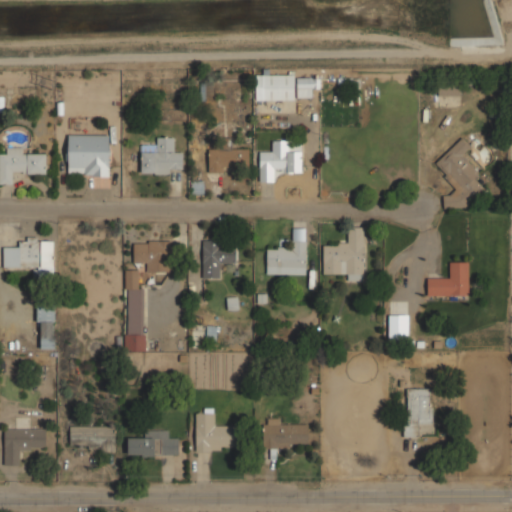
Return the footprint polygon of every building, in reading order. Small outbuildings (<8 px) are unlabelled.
[(294,100),(294,74),(255,75),(255,100),(294,100)] [(296,78),(296,98),(312,98),(311,89),(317,88),(317,77),(296,78)] [(460,95),(460,84),(437,85),(438,95),(460,95)] [(67,174),(108,175),(109,135),(68,134),(67,174)] [(140,174),(170,173),(169,169),(182,169),(182,152),(174,152),(173,136),(156,137),(156,144),(140,145),(140,174)] [(435,163),(445,173),(445,178),(455,189),(449,194),(442,195),(443,207),(467,205),(484,189),(473,178),(478,173),(465,158),(464,152),(470,146),(462,137),(435,163)] [(259,181),(273,182),(273,171),(301,172),(301,141),(272,140),(272,152),(259,151),(259,181)] [(45,154),(22,153),(22,147),(7,146),(7,154),(0,153),(0,183),(12,184),(12,173),(45,173),(45,154)] [(248,149),(208,150),(208,173),(249,172),(248,149)] [(322,274),(347,274),(347,281),(364,281),(364,227),(347,227),(347,244),(322,244),(322,274)] [(304,228),(292,228),(292,241),(305,240),(304,228)] [(53,241),(36,241),(36,236),(26,236),(26,241),(18,241),(18,247),(3,247),(3,267),(38,267),(37,278),(53,278),(53,241)] [(133,262),(145,262),(146,272),(170,272),(169,241),(133,242),(133,262)] [(202,242),(203,279),(219,278),(219,264),(225,264),(225,271),(236,271),(235,241),(202,242)] [(266,247),(266,274),(305,274),(305,241),(291,241),(291,247),(266,247)] [(468,261),(449,262),(449,278),(426,278),(427,296),(469,295),(468,261)] [(126,351),(146,351),(146,335),(139,335),(140,269),(126,269),(126,351)] [(226,297),(227,310),(238,309),(237,296),(226,297)] [(40,348),(53,348),(54,307),(36,306),(36,321),(40,321),(40,348)] [(407,315),(388,315),(388,339),(407,339),(407,315)] [(406,436),(432,435),(431,388),(405,389),(406,436)] [(195,451),(222,451),(222,447),(238,447),(238,426),(214,425),(214,410),(195,410),(195,451)] [(263,448),(290,448),(290,443),(308,444),(308,424),(280,423),(280,418),(264,418),(263,448)] [(69,446),(100,446),(100,451),(115,451),(115,426),(70,425),(69,446)] [(46,448),(45,428),(3,429),(4,465),(20,464),(20,449),(46,448)] [(178,455),(178,438),(168,438),(168,429),(143,430),(143,437),(127,437),(127,455),(178,455)]
